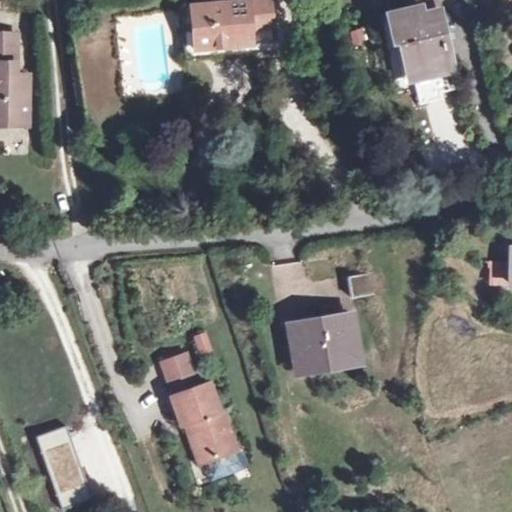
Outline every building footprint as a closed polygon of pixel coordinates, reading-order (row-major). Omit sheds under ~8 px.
[(271,0),(259,0),(181,7),(182,21),(192,20),(195,49),(250,44),(252,44),(251,23),(273,22),(271,0)] [(407,0),(415,26),(420,25),(429,60),(470,49),(456,0),(407,0)] [(250,54),(250,44),(195,49),(192,20),(182,21),(185,59),(250,54)] [(17,34),(0,33),(0,126),(28,126),(28,75),(16,75),(17,34)] [(112,40),(74,46),(84,119),(123,113),(112,40)] [(382,269),(359,277),(366,298),(388,290),(382,269)] [(366,317),(311,334),(324,375),(378,356),(366,317)] [(191,402),(197,416),(220,408),(215,394),(191,402)] [(197,416),(194,417),(204,447),(208,446),(212,444),(226,483),(258,472),(245,432),(242,433),(232,404),(220,408),(197,416)] [(212,444),(208,446),(222,485),(226,483),(212,444)] [(65,484),(71,503),(102,495),(96,475),(65,484)]
